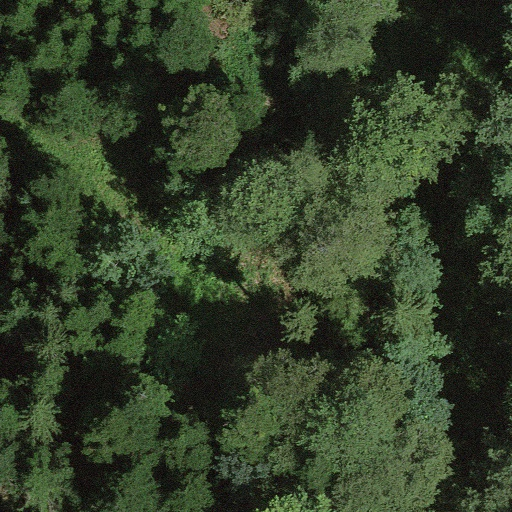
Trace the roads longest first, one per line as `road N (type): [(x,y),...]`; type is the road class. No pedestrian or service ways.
road 1 (track): [(453,511),(406,0)]
road 2 (track): [(0,111),(121,229),(193,345),(229,428),(238,511)]
